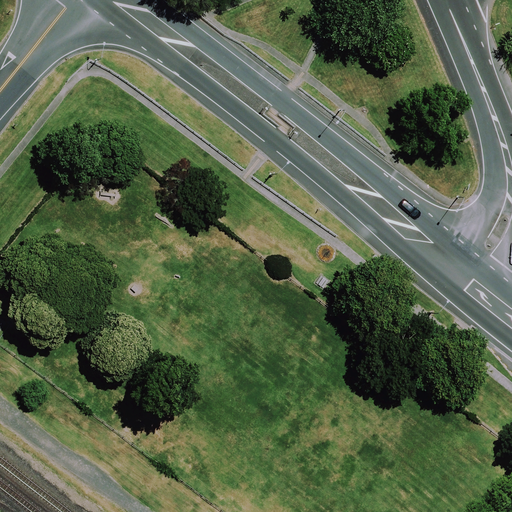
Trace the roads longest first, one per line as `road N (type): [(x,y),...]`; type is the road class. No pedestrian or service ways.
road 1 (secondary): [(466,276),(123,0)]
road 2 (unclassified): [(445,0),(511,173)]
